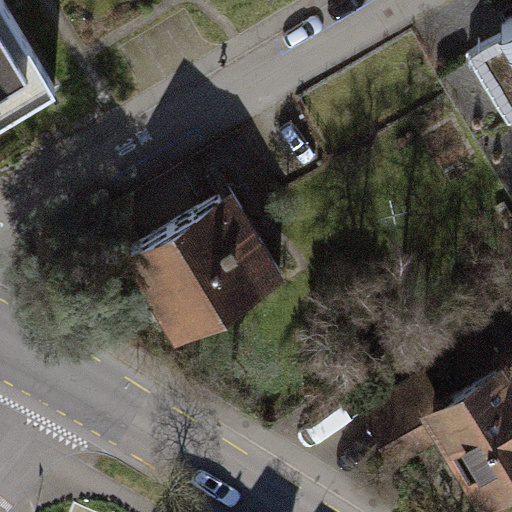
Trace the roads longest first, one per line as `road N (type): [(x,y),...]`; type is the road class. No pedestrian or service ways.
road 1 (residential): [(423,0),(0,236)]
road 2 (tertiary): [(262,511),(68,390)]
